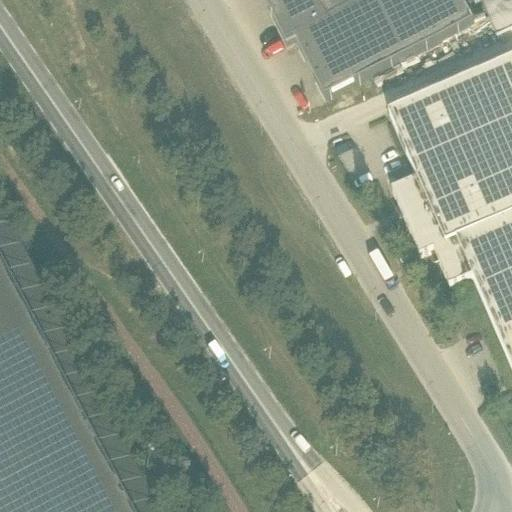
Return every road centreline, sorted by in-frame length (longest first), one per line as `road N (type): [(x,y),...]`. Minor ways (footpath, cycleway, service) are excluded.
road 1 (unclassified): [(505,511),(489,464),(201,0)]
road 2 (secondary): [(298,459),(0,29)]
